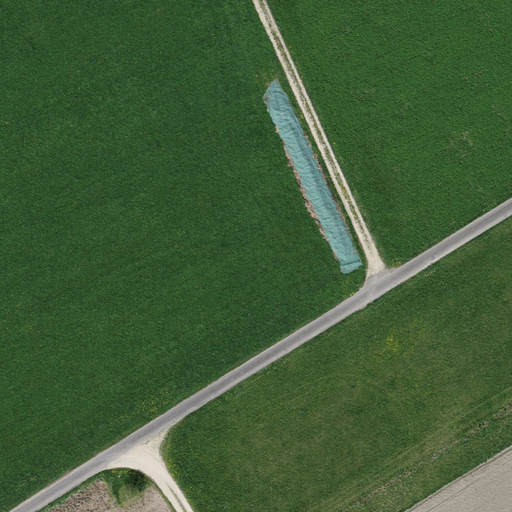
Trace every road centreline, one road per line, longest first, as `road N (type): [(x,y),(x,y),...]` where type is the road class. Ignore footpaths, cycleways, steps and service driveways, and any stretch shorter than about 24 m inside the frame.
road 1 (track): [(24,511),(511,205)]
road 2 (track): [(384,285),(256,0)]
